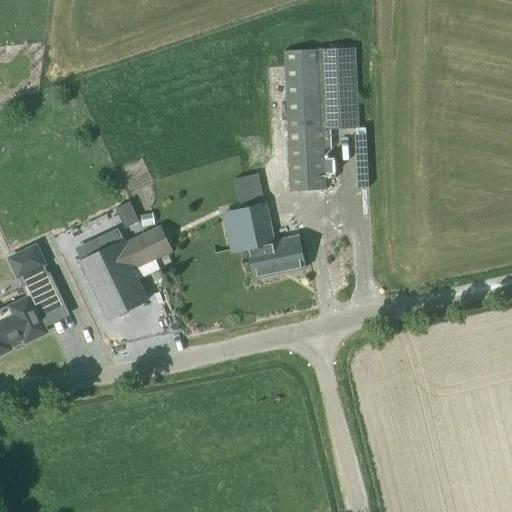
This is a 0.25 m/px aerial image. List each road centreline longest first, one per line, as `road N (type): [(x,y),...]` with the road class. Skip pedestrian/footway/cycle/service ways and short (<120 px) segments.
road 1 (unclassified): [(0,394),(318,331)]
road 2 (unclassified): [(318,331),(511,292)]
road 3 (unclassified): [(361,511),(318,331)]
